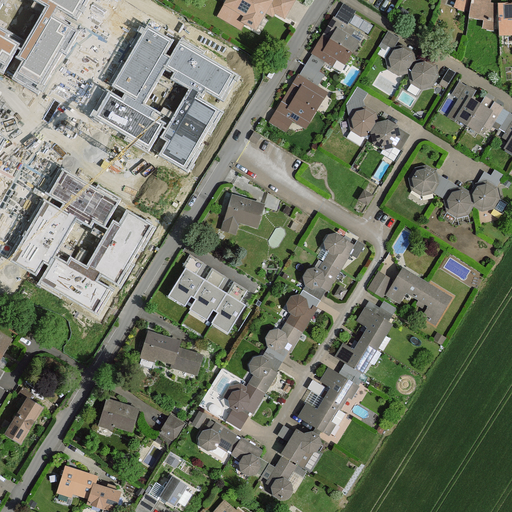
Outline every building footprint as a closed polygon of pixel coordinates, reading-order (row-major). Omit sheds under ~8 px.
[(49,0),(78,17),(88,0),(49,0)] [(273,0),(272,0),(228,0),(219,16),(241,29),(244,24),(256,30),(267,12),(273,0)] [(273,0),(267,12),(274,16),(277,12),(285,17),(295,1),(293,0),(273,0)] [(457,0),(454,8),(471,12),(471,19),(486,20),(484,29),(502,30),(501,36),(511,35),(511,5),(498,6),(490,5),(491,0),(457,0)] [(79,31),(52,15),(17,76),(39,89),(64,48),(67,50),(79,31)] [(282,103),(271,122),(286,131),(293,120),(306,128),(327,93),(319,88),(325,77),(319,73),(325,62),(332,66),(337,58),(346,63),(363,35),(335,18),(286,99),(293,103),(290,108),(282,103)] [(113,85),(139,100),(173,42),(148,27),(137,47),(138,48),(131,60),(129,59),(113,85)] [(0,68),(3,70),(18,44),(0,33),(0,68)] [(386,59),(388,71),(399,78),(409,74),(410,85),(421,91),(431,88),(437,78),(435,67),(424,62),(414,65),(410,53),(400,48),(402,42),(388,33),(379,47),(391,53),(386,59)] [(222,98),(235,75),(180,43),(166,65),(222,98)] [(475,92),(460,83),(453,95),(459,99),(449,116),(456,120),(480,135),(485,127),(491,131),(493,127),(499,130),(500,129),(507,133),(504,138),(511,142),(505,151),(511,154),(511,114),(486,99),(481,106),(471,100),(475,92)] [(147,151),(163,124),(108,92),(94,115),(129,136),(127,140),(147,151)] [(222,112),(196,96),(161,157),(183,170),(207,129),(211,131),(222,112)] [(363,136),(373,134),(376,144),(385,150),(396,146),(402,150),(411,135),(389,121),(380,124),(377,112),(366,106),(365,101),(347,105),(353,131),(363,136)] [(410,179),(413,190),(423,196),(433,193),(446,200),(449,212),(457,218),(468,215),(473,206),(483,212),(494,209),(500,200),(497,189),(488,183),(477,185),(471,194),(438,175),(425,168),(416,170),(410,179)] [(48,195),(103,228),(119,201),(100,189),(97,193),(62,172),(48,195)] [(234,197),(223,231),(236,235),(240,223),(258,229),(265,206),(234,197)] [(35,276),(70,218),(45,203),(29,228),(31,230),(24,242),(22,241),(10,260),(35,276)] [(131,210),(94,270),(120,286),(132,267),(128,264),(153,224),(131,210)] [(234,408),(227,419),(240,427),(350,253),(357,257),(365,245),(357,240),(354,245),(343,238),(343,236),(336,232),(328,233),(324,240),(325,248),(330,251),(319,268),(315,266),(307,268),(303,275),(304,283),(307,284),(300,294),(298,293),(290,295),(286,301),(288,309),(292,312),(281,330),(277,328),(269,329),(265,336),(266,344),(268,345),(262,356),(261,354),(252,356),(248,363),(250,371),(255,373),(243,391),(239,389),(231,391),(227,398),(229,405),(234,408)] [(39,281),(94,314),(108,292),(52,259),(39,281)] [(206,280),(186,267),(168,296),(188,309),(206,280)] [(422,316),(437,325),(453,298),(402,268),(387,294),(400,302),(406,291),(428,304),(422,316)] [(379,272),(370,287),(382,295),(392,279),(379,272)] [(227,293),(206,280),(188,309),(209,322),(227,293)] [(247,306),(227,293),(209,322),(229,335),(247,306)] [(375,305),(372,310),(389,321),(396,309),(385,302),(381,309),(375,305)] [(372,310),(365,307),(358,320),(368,326),(355,349),(344,342),(336,356),(363,373),(393,323),(389,321),(372,310)] [(179,342),(148,333),(142,353),(172,362),(171,365),(197,373),(203,355),(178,348),(179,342)] [(0,334),(0,363),(13,341),(0,334)] [(356,384),(329,367),(321,381),(331,387),(318,409),(307,403),(299,417),(327,433),(356,384)] [(25,399),(2,435),(17,445),(40,409),(25,399)] [(107,400),(99,424),(110,428),(112,424),(132,430),(139,409),(107,400)] [(170,415),(160,431),(173,440),(183,423),(170,415)] [(225,449),(235,435),(215,422),(211,429),(202,430),(197,437),(199,444),(206,448),(214,447),(216,444),(225,449)] [(285,424),(280,435),(288,439),(293,427),(285,424)] [(295,429),(281,452),(299,462),(305,451),(309,452),(316,451),(321,444),(319,435),(311,431),(303,433),(295,429)] [(262,450),(241,438),(232,454),(240,459),(238,462),(240,470),(247,474),(255,472),(259,465),(257,457),(262,450)] [(296,465),(281,457),(266,482),(271,486),(272,494),(279,499),(287,496),(291,489),(290,481),(287,480),(296,465)] [(86,502),(114,510),(120,490),(96,483),(99,476),(64,466),(58,488),(88,497),(86,502)] [(173,476),(161,495),(176,505),(188,486),(173,476)] [(133,511),(151,511),(159,500),(146,492),(133,511)] [(239,511),(225,500),(216,510),(217,511),(239,511)]
